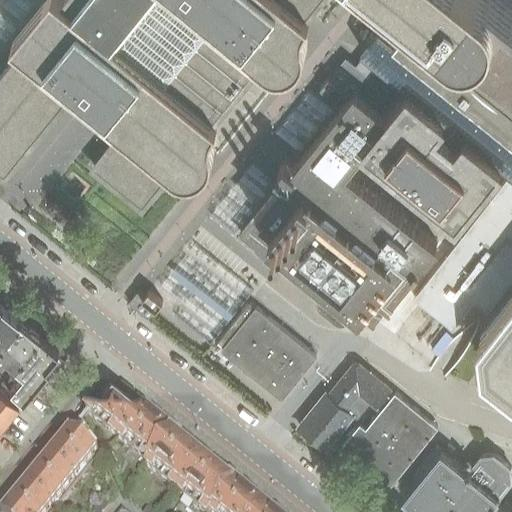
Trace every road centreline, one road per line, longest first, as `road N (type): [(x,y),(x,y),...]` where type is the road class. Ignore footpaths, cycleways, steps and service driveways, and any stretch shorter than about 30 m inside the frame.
road 1 (tertiary): [(329,511),(113,336)]
road 2 (residential): [(113,336),(0,478)]
road 3 (tertiary): [(113,336),(0,243)]
